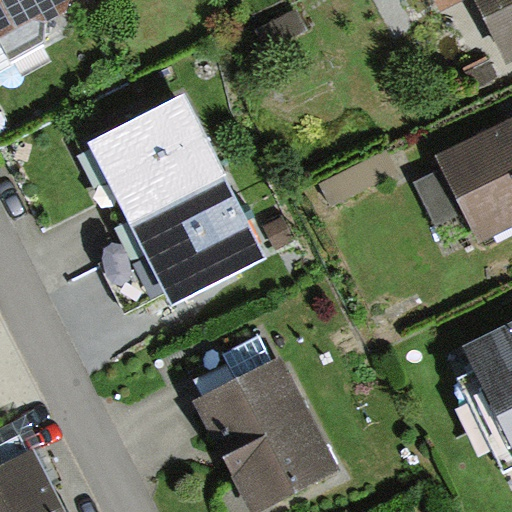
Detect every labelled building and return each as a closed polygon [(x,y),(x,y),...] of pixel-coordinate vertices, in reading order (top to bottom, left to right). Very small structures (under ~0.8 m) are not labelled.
[(0,0),(0,43),(10,63),(46,41),(46,20),(67,12),(70,0),(0,0)] [(511,0),(436,0),(441,10),(463,0),(473,0),(504,64),(511,60),(511,0)] [(78,148),(161,318),(263,268),(181,98),(78,148)] [(441,171),(416,183),(437,225),(466,211),(479,238),(511,222),(511,116),(433,155),(441,171)] [(462,380),(506,471),(511,468),(511,318),(466,341),(481,371),(462,380)] [(278,355),(184,403),(240,511),(261,511),(339,472),(278,355)] [(62,511),(30,450),(0,465),(0,511),(62,511)]
